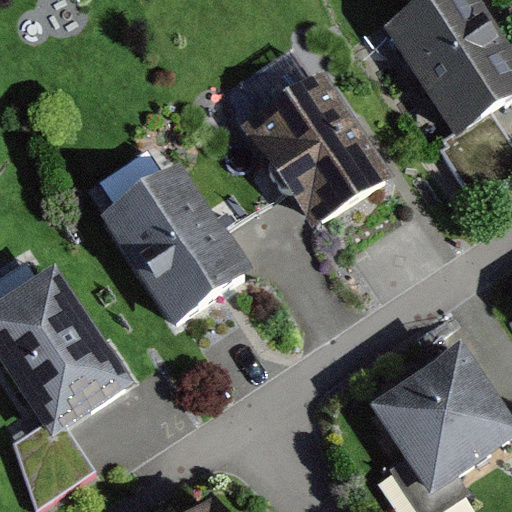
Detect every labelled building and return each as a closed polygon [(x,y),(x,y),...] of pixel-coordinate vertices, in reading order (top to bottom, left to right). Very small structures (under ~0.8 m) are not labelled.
[(511,50),(479,0),(444,0),(396,32),(464,136),(450,145),(454,151),(446,156),(480,209),(511,188),(511,145),(498,123),(511,114),(511,50)] [(330,77),(247,131),(318,239),(401,184),(330,77)] [(190,170),(109,221),(185,339),(265,288),(190,170)] [(66,274),(0,316),(0,358),(58,449),(143,394),(66,274)] [(511,414),(471,350),(381,407),(441,502),(511,456),(511,414)]
